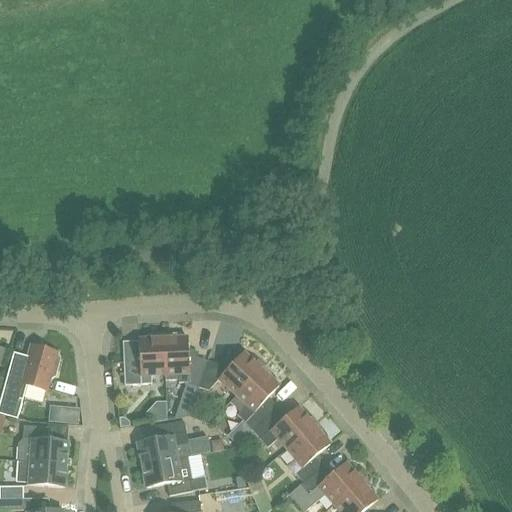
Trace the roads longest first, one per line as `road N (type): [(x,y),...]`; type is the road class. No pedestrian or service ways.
road 1 (unclassified): [(450,0),(387,38),(353,76),(335,116),(315,206),(302,227),(270,244),(249,305)]
road 2 (residential): [(432,511),(282,329),(249,305)]
road 3 (residential): [(249,305),(87,310)]
